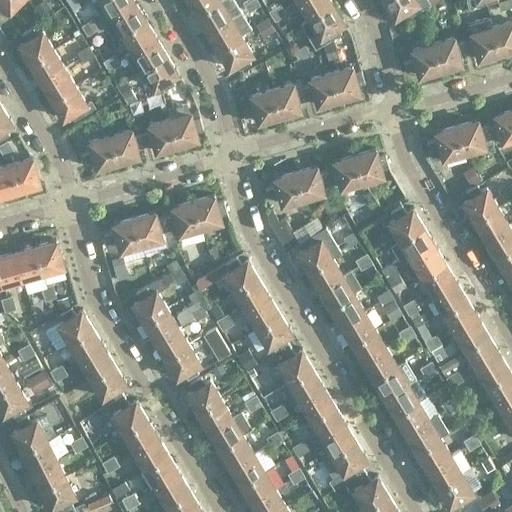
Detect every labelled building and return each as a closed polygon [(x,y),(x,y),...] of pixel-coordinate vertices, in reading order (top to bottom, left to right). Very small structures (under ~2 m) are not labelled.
[(19,0),(0,0),(0,5),(3,2),(11,9),(19,0)] [(133,0),(103,0),(111,13),(133,0)] [(145,18),(139,8),(134,0),(133,0),(111,13),(122,32),(145,18)] [(215,0),(189,0),(196,11),(215,0)] [(230,16),(220,0),(215,0),(196,11),(204,25),(203,25),(206,30),(230,16)] [(254,7),(250,0),(246,0),(244,2),(249,10),(254,7)] [(333,4),(330,0),(299,0),(310,17),(333,4)] [(418,2),(416,0),(385,0),(392,11),(391,12),(394,17),(402,12),(406,18),(417,12),(413,5),(418,2)] [(345,22),(342,17),(341,17),(333,4),(310,17),(321,36),(326,33),(330,39),(341,33),(337,26),(345,22)] [(286,13),(284,9),(281,5),(276,8),(281,16),(286,13)] [(281,16),(276,8),(271,11),(276,19),(281,16)] [(241,34),(230,16),(206,30),(209,35),(210,34),(218,48),(241,34)] [(292,27),(286,17),(280,20),(286,31),(292,27)] [(156,36),(145,18),(122,32),(133,50),(156,36)] [(93,19),(88,22),(93,30),(98,27),(93,19)] [(511,20),(492,26),(500,52),(511,48),(511,20)] [(93,30),(88,22),(83,25),(88,33),(93,30)] [(53,48),(43,30),(38,33),(33,26),(22,33),(26,40),(19,44),(22,49),(23,49),(31,62),(53,48)] [(500,52),(492,26),(472,32),(473,38),(465,40),(468,53),(477,50),(479,59),(485,57),(485,56),(500,52)] [(252,53),(241,34),(218,48),(226,61),(225,61),(228,67),(236,62),(240,69),(251,62),(247,56),(252,53)] [(167,54),(156,36),(133,50),(144,68),(167,54)] [(459,55),(468,53),(465,40),(456,43),(454,37),(433,43),(440,69),(456,64),(456,65),(462,64),(459,55)] [(440,69),(433,43),(412,49),(415,58),(404,62),(406,70),(418,67),(420,76),(426,74),(426,73),(440,69)] [(93,55),(88,46),(83,49),(88,58),(93,55)] [(64,66),(53,48),(31,62),(42,80),(64,66)] [(88,58),(83,49),(78,52),(83,61),(88,58)] [(179,72),(176,67),(175,67),(167,54),(144,68),(155,86),(160,83),(164,90),(175,83),(171,76),(179,72)] [(115,55),(110,58),(115,66),(120,64),(115,55)] [(115,66),(110,58),(105,61),(110,69),(115,66)] [(75,84),(64,66),(42,80),(52,98),(75,84)] [(365,82),(361,70),(354,72),(352,66),(331,72),(339,98),(354,93),(354,94),(360,93),(358,84),(365,82)] [(339,98),(331,72),(311,78),(312,84),(304,86),(307,99),(316,96),(318,105),(324,103),(324,102),(339,98)] [(307,99),(304,86),(295,89),(293,83),(272,89),(279,115),(295,110),(295,111),(301,110),(298,101),(307,99)] [(86,103),(75,84),(52,98),(60,112),(63,117),(70,113),(74,119),(85,113),(81,106),(86,103)] [(279,115),(272,89),(251,95),(254,104),(243,108),(245,116),(257,113),(259,122),(265,120),(264,119),(279,115)] [(162,99),(150,102),(154,116),(166,113),(162,99)] [(203,128),(200,116),(192,118),(191,112),(190,112),(187,103),(168,109),(170,118),(177,144),(192,139),(193,140),(198,139),(196,130),(203,128)] [(13,122),(10,117),(9,118),(1,104),(0,104),(0,139),(10,133),(6,127),(13,122)] [(511,137),(511,109),(501,113),(500,112),(495,113),(497,122),(489,124),(492,137),(501,134),(502,140),(511,137)] [(177,144),(170,118),(149,124),(151,130),(142,132),(146,145),(154,142),(157,151),(162,149),(162,148),(177,144)] [(492,137),(489,124),(480,127),(477,118),(472,120),(472,121),(457,125),(464,151),(485,145),(483,139),(492,137)] [(464,151),(457,125),(442,130),(441,129),(436,130),(438,139),(427,142),(429,151),(431,150),(434,159),(443,156),(443,157),(464,151)] [(137,147),(146,145),(142,132),(133,135),(131,129),(111,135),(118,161),(133,156),(134,157),(139,156),(137,147)] [(118,161),(111,135),(90,141),(93,150),(81,154),(83,162),(95,159),(97,168),(103,166),(103,165),(118,161)] [(0,147),(2,151),(11,146),(8,140),(0,144),(0,147)] [(14,151),(11,146),(2,151),(5,156),(14,151)] [(405,194),(390,170),(389,166),(385,154),(378,156),(376,147),(370,149),(370,150),(355,154),(362,180),(382,175),(397,199),(405,194)] [(362,180),(355,154),(340,159),(339,158),(334,159),(336,168),(328,170),(331,183),(340,180),(342,186),(362,180)] [(40,184),(33,157),(12,163),(19,189),(34,184),(35,185),(40,184)] [(0,194),(19,189),(12,163),(0,166),(0,194)] [(331,183),(328,170),(319,173),(317,164),(311,166),(311,167),(296,171),(303,197),(324,191),(322,185),(331,183)] [(303,197),(296,171),(281,176),(280,175),(275,176),(277,185),(266,188),(268,197),(280,193),(282,203),(303,197)] [(498,206),(486,187),(482,190),(477,183),(466,190),(470,197),(463,201),(466,206),(467,206),(475,219),(498,206)] [(227,212),(224,200),(216,202),(214,193),(208,195),(209,196),(194,200),(201,226),(222,220),(220,214),(227,212)] [(201,226),(194,200),(178,205),(178,204),(172,205),(175,214),(166,216),(170,229),(178,226),(180,232),(201,226)] [(424,226),(416,212),(417,211),(414,206),(406,211),(402,204),(391,211),(395,218),(390,221),(401,239),(424,226)] [(508,224),(498,206),(475,219),(486,237),(508,224)] [(300,241),(286,217),(275,220),(272,207),(265,209),(269,222),(286,249),(300,241)] [(161,231),(170,229),(166,216),(157,219),(155,210),(149,212),(150,213),(135,217),(142,243),(144,251),(165,245),(161,231)] [(299,234),(323,224),(319,215),(295,226),(299,234)] [(142,243),(135,217),(119,222),(119,221),(113,222),(116,231),(104,234),(107,243),(118,239),(121,249),(121,256),(121,258),(144,251),(142,243)] [(511,246),(511,229),(508,224),(486,237),(488,241),(485,243),(493,258),(497,256),(496,255),(511,246)] [(435,243),(433,238),(432,239),(424,226),(401,239),(412,257),(435,243)] [(332,256),(321,237),(316,240),(312,234),(301,240),(305,247),(297,252),(300,257),(301,256),(309,270),(332,256)] [(64,265),(57,240),(56,238),(50,240),(51,241),(36,246),(43,271),(64,265)] [(445,262),(437,248),(438,248),(435,243),(412,257),(423,276),(445,262)] [(43,271),(36,246),(16,251),(23,277),(43,271)] [(511,270),(511,246),(496,255),(497,256),(507,273),(511,270)] [(23,277),(16,251),(0,255),(0,272),(3,283),(23,277)] [(371,263),(366,254),(361,257),(366,266),(371,263)] [(127,277),(121,258),(121,256),(112,259),(118,280),(127,277)] [(259,277),(250,263),(251,263),(248,258),(241,262),(237,256),(226,262),(230,269),(225,272),(236,291),(259,277)] [(343,274),(332,256),(309,270),(320,288),(343,274)] [(366,266),(361,257),(356,260),(361,269),(366,266)] [(393,262),(388,265),(393,274),(398,271),(393,262)] [(456,280),(445,262),(423,276),(433,293),(456,280)] [(393,274),(388,265),(383,268),(388,277),(393,274)] [(354,292),(343,274),(320,288),(322,292),(319,294),(328,308),(331,306),(354,292)] [(269,295),(259,277),(236,291),(247,309),(269,295)] [(467,298),(456,280),(433,293),(444,311),(467,298)] [(53,284),(48,285),(42,287),(44,292),(54,290),(53,284)] [(167,308),(156,289),(151,292),(147,285),(136,292),(140,298),(132,303),(135,308),(136,307),(145,321),(167,308)] [(56,295),(54,290),(44,292),(46,298),(56,295)] [(393,300),(388,291),(383,294),(388,303),(393,300)] [(365,310),(354,292),(331,306),(342,324),(365,310)] [(388,303),(383,294),(377,297),(383,306),(388,303)] [(12,295),(7,297),(2,298),(4,304),(14,301),(12,295)] [(280,313),(269,295),(247,309),(257,327),(280,313)] [(415,298),(410,301),(415,310),(420,307),(415,298)] [(479,315),(476,310),(475,311),(467,298),(444,311),(455,329),(479,315)] [(397,299),(386,304),(392,316),(403,311),(397,299)] [(15,307),(14,301),(4,304),(5,310),(15,307)] [(415,310),(410,301),(404,304),(410,313),(415,310)] [(207,314),(202,305),(197,308),(202,317),(207,314)] [(93,328),(85,314),(86,313),(83,308),(75,313),(71,306),(60,313),(65,320),(60,323),(71,341),(93,328)] [(178,325),(167,308),(145,321),(152,334),(151,335),(154,339),(178,325)] [(202,317),(197,308),(191,311),(197,320),(202,317)] [(376,329),(365,310),(342,324),(353,342),(376,329)] [(229,313),(224,316),(229,325),(234,322),(229,313)] [(292,331),(289,326),(288,327),(280,313),(257,327),(269,345),(277,340),(282,349),(290,344),(285,335),(292,331)] [(488,334),(481,321),(482,320),(479,315),(455,329),(466,347),(488,334)] [(229,325),(224,316),(219,319),(224,328),(229,325)] [(189,343),(178,325),(154,339),(157,344),(158,344),(166,357),(189,343)] [(414,335),(409,326),(404,329),(409,338),(414,335)] [(93,328),(71,341),(81,359),(105,345),(102,340),(101,340),(93,328)] [(386,346),(376,329),(353,342),(360,355),(359,355),(362,360),(386,346)] [(409,338),(404,329),(399,332),(404,341),(409,338)] [(436,334),(431,338),(436,346),(441,343),(436,334)] [(499,352),(488,334),(466,347),(476,365),(499,352)] [(436,346),(431,338),(426,341),(431,350),(436,346)] [(35,352),(30,343),(24,346),(30,355),(35,352)] [(200,362),(189,343),(166,357),(174,371),(173,371),(176,376),(184,372),(188,378),(199,372),(195,365),(200,362)] [(313,366),(305,353),(302,348),(295,352),(290,344),(282,349),(287,357),(279,362),(290,381),(313,366)] [(115,363),(107,350),(108,350),(105,345),(81,359),(92,377),(115,363)] [(30,355),(24,346),(19,349),(25,358),(30,355)] [(397,364),(386,346),(362,360),(365,365),(366,365),(374,378),(397,364)] [(510,370),(499,352),(476,365),(487,383),(510,370)] [(436,371),(431,362),(426,365),(431,374),(436,371)] [(0,390),(16,381),(6,363),(0,365),(0,390)] [(127,381),(124,376),(123,377),(115,363),(92,377),(103,395),(111,390),(116,399),(124,394),(119,386),(127,381)] [(408,382),(397,364),(374,378),(382,391),(381,391),(384,396),(408,382)] [(62,365),(57,368),(62,377),(67,373),(62,365)] [(431,374),(426,365),(420,368),(426,377),(431,374)] [(324,385),(313,366),(290,381),(301,399),(324,385)] [(35,390),(53,382),(46,367),(28,375),(35,390)] [(62,377),(57,368),(52,371),(57,380),(62,377)] [(458,370),(453,374),(458,383),(463,379),(458,370)] [(511,393),(511,373),(510,370),(487,383),(498,401),(511,393)] [(458,383),(453,374),(447,377),(453,386),(458,383)] [(221,398),(210,379),(205,382),(201,375),(190,382),(194,388),(186,393),(189,398),(190,397),(198,411),(221,398)] [(27,400),(16,381),(0,390),(0,406),(1,408),(0,408),(3,413),(10,409),(14,416),(25,410),(21,403),(27,400)] [(418,400),(408,382),(384,396),(387,401),(388,401),(395,414),(418,400)] [(335,403),(324,385),(301,399),(311,417),(335,403)] [(511,417),(511,393),(498,401),(509,419),(511,417)] [(147,417),(139,404),(140,403),(137,398),(129,403),(124,394),(116,399),(122,408),(113,413),(124,431),(147,417)] [(424,397),(442,427),(448,424),(430,394),(424,397)] [(261,404),(256,395),(250,398),(256,407),(261,404)] [(232,415),(221,398),(198,411),(206,424),(205,425),(208,430),(232,415)] [(256,407),(250,398),(245,401),(251,410),(256,407)] [(457,407),(452,398),(447,401),(452,410),(457,407)] [(429,418),(418,400),(395,414),(406,432),(429,418)] [(452,410),(447,401),(442,404),(447,413),(452,410)] [(345,421),(335,403),(311,417),(322,435),(345,421)] [(283,404),(278,407),(283,416),(288,413),(283,404)] [(283,416),(278,407),(272,410),(278,419),(283,416)] [(479,407),(474,410),(480,419),(485,415),(479,407)] [(480,419),(474,410),(469,413),(474,422),(480,419)] [(46,437),(37,418),(31,421),(28,414),(16,420),(20,427),(12,431),(14,436),(15,435),(22,449),(46,437)] [(243,434),(232,415),(208,430),(211,435),(212,434),(220,447),(243,434)] [(159,435),(156,430),(155,431),(147,417),(124,431),(135,449),(159,435)] [(440,436),(429,418),(406,432),(417,449),(417,450),(440,436)] [(356,439),(345,421),(322,435),(333,453),(356,439)] [(283,440),(277,431),(272,434),(277,443),(283,440)] [(253,452),(243,434),(220,447),(231,465),(253,452)] [(277,443),(272,434),(267,437),(272,446),(277,443)] [(479,443),(474,434),(468,437),(474,446),(479,443)] [(169,453),(161,440),(162,440),(159,435),(135,449),(146,467),(169,453)] [(451,454),(440,436),(417,450),(417,449),(413,451),(422,466),(426,464),(428,468),(451,454)] [(56,456),(46,437),(22,449),(29,463),(28,464),(31,469),(56,456)] [(474,446),(468,437),(463,440),(469,449),(474,446)] [(86,447),(82,438),(76,440),(81,449),(86,447)] [(368,457),(365,452),(364,453),(356,439),(333,453),(344,471),(352,466),(358,475),(365,470),(360,462),(368,457)] [(81,449),(76,440),(71,443),(76,452),(81,449)] [(304,440),(299,443),(305,452),(310,449),(304,440)] [(305,452),(299,443),(294,446),(299,455),(305,452)] [(264,470),(253,452),(231,465),(241,483),(264,470)] [(179,471),(169,453),(146,467),(157,485),(179,471)] [(461,472),(451,454),(428,468),(439,486),(461,472)] [(65,475),(56,456),(31,469),(34,474),(35,473),(42,487),(65,475)] [(113,456),(108,459),(113,468),(118,465),(113,456)] [(113,468),(108,459),(103,462),(108,471),(113,468)] [(304,476),(299,467),(294,470),(299,479),(304,476)] [(275,488),(264,470),(241,483),(249,496),(248,497),(251,502),(275,488)] [(299,479),(294,470),(288,473),(294,482),(299,479)] [(388,493),(380,480),(381,479),(378,474),(370,479),(365,470),(358,475),(363,483),(354,488),(365,507),(388,493)] [(190,490),(179,471),(157,485),(167,503),(190,490)] [(473,491),(461,472),(439,486),(447,499),(446,500),(449,505),(456,501),(460,507),(472,500),(467,494),(473,491)] [(75,494),(65,475),(42,487),(49,501),(48,502),(50,507),(58,503),(62,511),(74,506),(69,497),(75,494)] [(478,500),(486,509),(500,496),(491,487),(478,500)] [(275,511),(286,506),(275,488),(251,502),(254,507),(255,506),(258,511),(275,511)] [(193,511),(201,507),(190,490),(167,503),(172,511),(193,511)] [(133,493),(128,496),(133,505),(138,502),(133,493)] [(397,511),(399,511),(388,493),(365,507),(368,511),(397,511)] [(133,505),(128,496),(123,499),(127,508),(133,505)]
